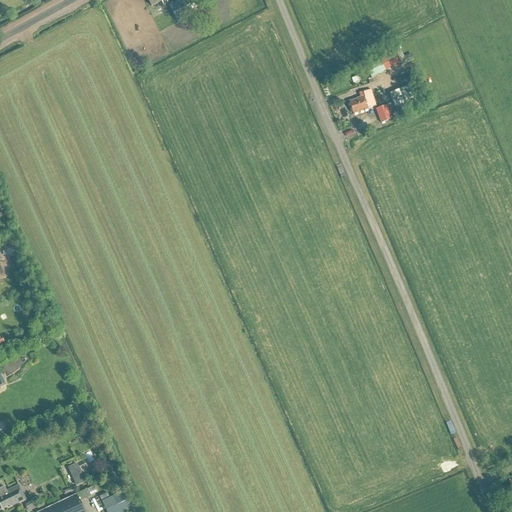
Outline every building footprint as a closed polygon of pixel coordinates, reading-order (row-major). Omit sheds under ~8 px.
[(185,0),(179,0),(169,6),(177,23),(193,15),(185,0)] [(380,61),(365,68),(371,78),(400,64),(394,52),(379,60),(380,61)] [(412,86),(389,95),(397,115),(420,106),(412,86)] [(372,107),(376,106),(371,90),(362,92),(364,97),(357,99),(357,100),(349,102),(353,114),(368,110),(368,109),(372,107)] [(380,123),(397,117),(392,103),(375,109),(380,123)] [(23,357),(3,364),(6,373),(26,366),(23,357)] [(78,464),(69,468),(77,486),(86,482),(78,464)] [(4,487),(0,488),(0,507),(1,510),(8,506),(9,508),(25,500),(18,486),(7,491),(4,487)] [(87,489),(77,494),(80,501),(90,496),(87,489)] [(126,491),(103,502),(107,511),(125,511),(134,508),(126,491)] [(43,511),(82,511),(75,497),(43,511)]
